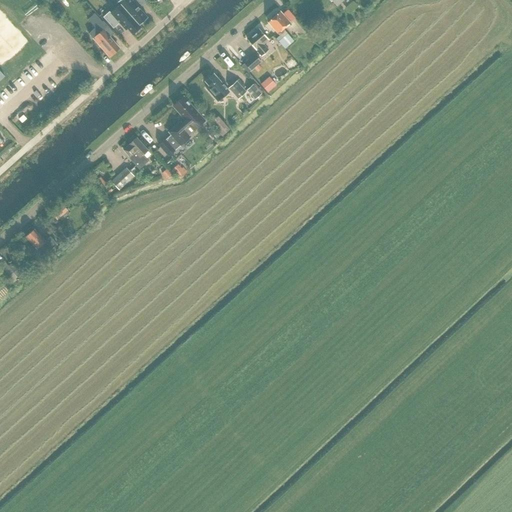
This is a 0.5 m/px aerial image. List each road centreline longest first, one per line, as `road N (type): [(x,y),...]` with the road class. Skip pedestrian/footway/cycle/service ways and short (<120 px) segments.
road 1 (residential): [(0,244),(276,0)]
road 2 (unclassified): [(0,175),(188,0)]
